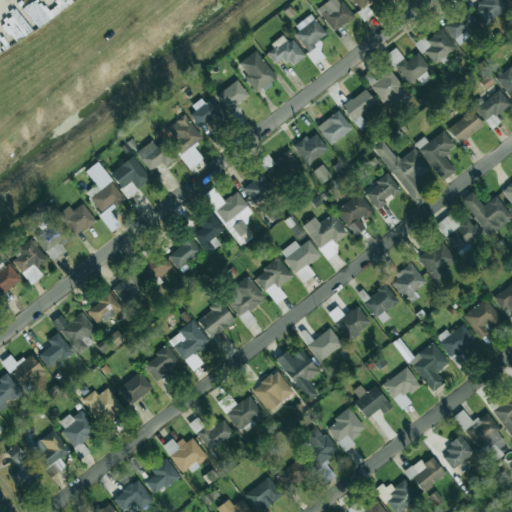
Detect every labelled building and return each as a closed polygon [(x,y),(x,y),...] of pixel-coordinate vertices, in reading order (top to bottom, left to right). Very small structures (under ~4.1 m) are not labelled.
[(328,0),(316,9),(333,31),(352,17),(340,0),(328,0)] [(352,0),(358,10),(375,0),(352,0)] [(480,0),(471,8),(485,25),(507,7),(501,0),(480,0)] [(445,26),(458,45),(479,31),(467,12),(445,26)] [(308,50),(327,34),(310,14),(291,29),(308,50)] [(431,65),(456,49),(442,28),(425,40),(424,38),(417,42),(431,65)] [(408,85),(417,79),(421,85),(433,76),(417,54),(406,61),(395,47),(385,55),(408,85)] [(277,77),(254,50),(237,64),(259,91),(277,77)] [(511,98),(511,64),(495,78),(511,99),(511,98)] [(410,97),(390,70),(375,81),(372,76),(366,80),(383,103),(387,100),(393,109),(410,97)] [(248,96),(236,80),(216,96),(228,111),(248,96)] [(510,104),(498,88),(474,107),(491,128),(499,122),(495,116),(510,104)] [(359,115),(375,103),(365,89),(342,106),(360,130),(367,125),(359,115)] [(217,119),(224,114),(212,97),(189,114),(199,127),(214,116),(217,119)] [(352,128),(338,110),(316,127),(330,145),(352,128)] [(447,129),(458,144),(483,126),(472,111),(447,129)] [(167,128),(176,140),(170,144),(190,169),(203,158),(193,146),(203,138),(184,114),(167,128)] [(428,141),(424,136),(415,143),(441,181),(455,171),(443,154),(455,146),(443,130),(428,141)] [(294,147),(307,164),(327,149),(314,131),(294,147)] [(162,141),(155,146),(151,140),(135,152),(149,171),(162,161),(165,166),(175,159),(162,141)] [(429,169),(414,149),(398,160),(383,140),(374,147),(412,202),(429,191),(418,176),(429,169)] [(259,161),(275,183),(300,166),(288,151),(273,161),(268,154),(259,161)] [(128,197),(151,179),(132,155),(109,174),(128,197)] [(312,172),(321,184),(331,176),(321,164),(312,172)] [(242,188),(255,204),(275,188),(261,172),(242,188)] [(376,209),(400,190),(387,174),(364,193),(376,209)] [(123,198),(111,181),(89,197),(101,214),(123,198)] [(511,182),(502,189),(511,203),(511,182)] [(240,245),(253,235),(243,222),(254,214),(236,191),(224,201),(217,193),(206,201),(240,245)] [(511,217),(511,216),(495,196),(483,205),(471,191),(460,200),(489,236),(511,217)] [(349,228),(372,210),(358,193),(335,211),(349,228)] [(73,236),(95,221),(83,203),(72,210),(69,205),(58,213),(73,236)] [(202,227),(193,233),(207,254),(220,244),(215,236),(224,230),(212,211),(197,221),(202,227)] [(327,259),(339,250),(334,243),(346,234),(331,213),(318,223),(313,217),(302,226),(327,259)] [(468,242),(480,234),(469,217),(459,223),(452,213),(437,223),(461,259),(474,251),(468,242)] [(66,251),(61,245),(70,238),(55,221),(34,238),(53,261),(66,251)] [(46,259),(31,238),(12,252),(32,279),(35,277),(30,270),(46,259)] [(201,251),(190,238),(167,256),(178,269),(201,251)] [(307,264),(319,256),(309,239),(298,246),(295,241),(280,251),(300,283),(313,275),(307,264)] [(437,283),(449,273),(444,268),(455,259),(440,240),(417,258),(437,283)] [(171,267),(162,253),(137,268),(146,283),(171,267)] [(275,303),(283,297),(276,289),(293,276),(278,257),(254,277),(275,303)] [(2,259),(0,260),(0,294),(18,281),(2,259)] [(402,298),(425,285),(413,264),(390,278),(402,298)] [(112,289),(125,306),(147,288),(134,272),(112,289)] [(264,299),(250,277),(223,294),(245,328),(255,321),(248,310),(264,299)] [(511,312),(511,282),(493,298),(508,316),(511,312)] [(384,311),(397,302),(386,284),(367,296),(363,291),(359,293),(379,324),(388,318),(384,311)] [(97,325),(121,308),(110,292),(86,309),(97,325)] [(462,315),(480,339),(491,331),(489,329),(501,320),(485,298),(462,315)] [(234,320),(220,302),(196,320),(211,338),(234,320)] [(357,305),(344,315),(337,306),(327,313),(347,340),(370,323),(357,305)] [(60,315),(52,322),(78,354),(89,345),(84,340),(96,330),(81,313),(68,324),(60,315)] [(195,353),(209,341),(192,320),(167,340),(193,371),(202,363),(195,353)] [(448,333),(446,330),(436,336),(449,357),(474,342),(463,324),(448,333)] [(318,361),(342,345),(330,328),(306,345),(318,361)] [(124,340),(116,330),(107,338),(114,347),(124,340)] [(51,345),(38,354),(47,367),(60,357),(63,360),(72,353),(57,332),(47,340),(51,345)] [(436,372),(448,364),(434,342),(409,358),(429,392),(443,383),(436,372)] [(156,381),(166,374),(164,372),(179,361),(167,345),(143,364),(156,381)] [(318,372),(302,350),(290,358),(285,351),(275,359),(307,401),(317,394),(307,380),(318,372)] [(22,389),(44,371),(30,353),(17,363),(10,355),(1,362),(22,389)] [(420,385),(406,367),(382,384),(401,409),(410,402),(405,396),(420,385)] [(251,390),(268,411),(293,392),(276,370),(251,390)] [(116,389),(129,405),(152,387),(139,371),(116,389)] [(0,410),(8,404),(7,403),(21,392),(9,375),(0,381),(0,410)] [(352,390),(358,398),(353,402),(365,419),(379,408),(383,414),(392,407),(375,385),(365,392),(360,385),(352,390)] [(93,390),(82,400),(102,424),(122,407),(106,388),(97,395),(93,390)] [(511,393),(491,410),(511,436),(511,393)] [(239,432),(263,414),(248,395),(225,413),(239,432)] [(58,422),(72,447),(96,433),(82,408),(58,422)] [(343,452),(354,444),(350,439),(364,429),(349,408),(325,426),(343,452)] [(486,411),(473,422),(462,409),(453,416),(480,450),(479,450),(490,464),(503,454),(498,448),(505,443),(497,432),(501,429),(486,411)] [(188,424),(210,451),(233,432),(223,420),(214,426),(210,421),(203,427),(195,418),(188,424)] [(314,469),(338,449),(321,428),(297,448),(314,469)] [(47,469),(70,449),(53,430),(31,451),(47,469)] [(163,447),(182,473),(206,456),(192,437),(185,443),(180,435),(163,447)] [(440,452),(451,469),(474,454),(462,437),(440,452)] [(27,460),(15,444),(5,451),(18,469),(9,476),(19,490),(41,474),(30,458),(27,460)] [(154,494),(179,475),(165,457),(150,469),(154,474),(144,482),(154,494)] [(404,471),(422,492),(445,474),(431,457),(423,463),(420,459),(404,471)] [(310,474),(302,459),(275,474),(283,489),(310,474)] [(335,475),(324,462),(314,470),(324,483),(335,475)] [(256,511),(282,497),(270,477),(244,493),(255,511),(256,511)] [(140,510),(153,499),(137,479),(112,498),(122,510),(133,501),(140,510)] [(394,511),(400,511),(419,499),(406,481),(383,497),(394,511)] [(241,499),(233,505),(228,499),(216,508),(219,511),(247,511),(250,510),(241,499)] [(385,511),(377,500),(359,511),(385,511)] [(115,511),(108,503),(97,511),(115,511)]
